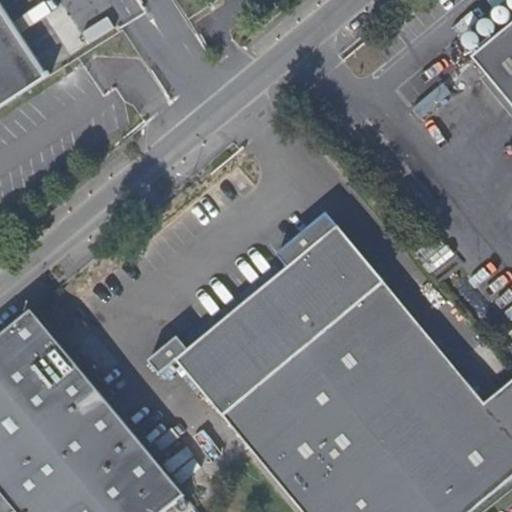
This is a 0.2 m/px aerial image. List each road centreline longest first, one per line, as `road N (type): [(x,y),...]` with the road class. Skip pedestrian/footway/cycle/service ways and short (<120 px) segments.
road 1 (unclassified): [(0,287),(352,0)]
road 2 (unknown): [(306,169),(136,313),(136,363),(186,433)]
road 3 (unknown): [(306,169),(491,390)]
road 4 (unknown): [(311,33),(409,159),(432,176),(471,169),(511,127)]
